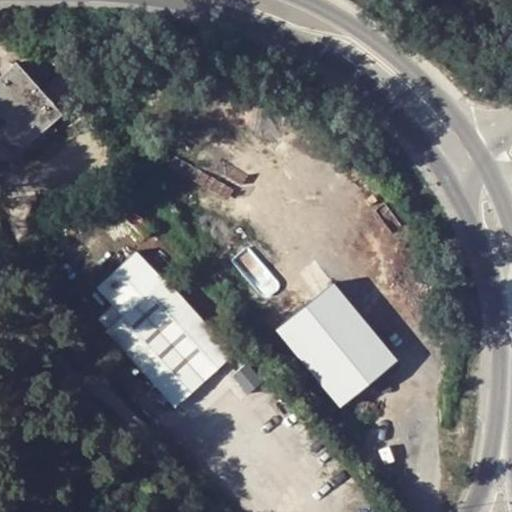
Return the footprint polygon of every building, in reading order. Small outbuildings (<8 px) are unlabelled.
[(20,63),(0,81),(0,109),(11,122),(12,137),(19,143),(27,144),(54,122),(65,113),(20,63)] [(64,178),(82,162),(68,146),(49,161),(64,178)] [(235,243),(241,248),(249,239),(243,234),(235,243)] [(178,404),(231,355),(137,251),(96,288),(112,306),(99,317),(178,404)] [(250,252),(240,262),(231,254),(220,266),(228,274),(227,275),(258,307),(281,283),(250,252)] [(337,405),(394,358),(329,279),(272,326),(337,405)] [(288,291),(281,283),(258,307),(265,314),(288,291)] [(262,392),(271,384),(251,359),(242,367),(262,392)]
